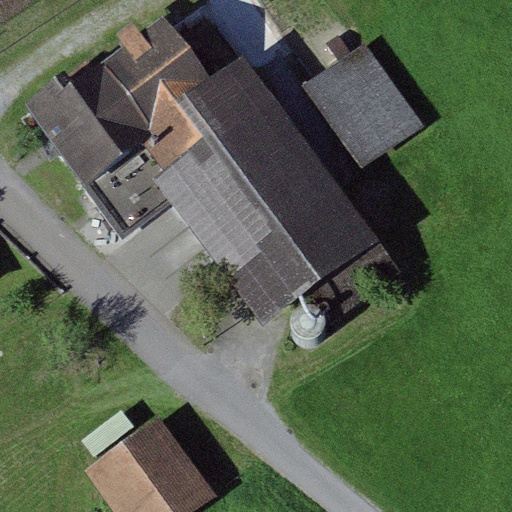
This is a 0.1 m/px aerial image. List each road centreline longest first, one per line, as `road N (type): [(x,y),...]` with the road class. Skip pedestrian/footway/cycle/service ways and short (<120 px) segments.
road 1 (residential): [(0,176),(231,412)]
road 2 (track): [(231,412),(355,511)]
